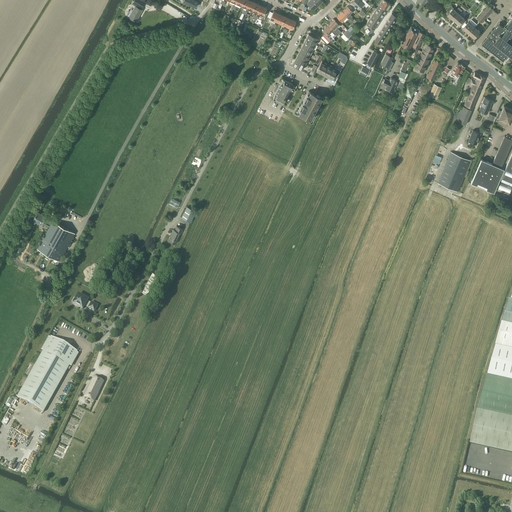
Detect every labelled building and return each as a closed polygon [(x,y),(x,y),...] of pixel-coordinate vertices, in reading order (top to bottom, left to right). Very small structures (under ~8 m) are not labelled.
[(128,13),(127,14),(127,16),(129,17),(136,21),(142,9),(141,9),(145,2),(141,0),(134,0),(134,1),(135,1),(133,5),(135,6),(131,13),(129,12),(128,13)] [(247,7),(252,10),(256,3),(250,0),(247,7)] [(302,0),(302,2),(305,4),(306,0),(308,0),(307,2),(313,9),(314,8),(315,9),(318,5),(318,4),(313,0),(302,0)] [(353,0),(352,2),(358,9),(364,4),(360,0),(353,0)] [(386,0),(382,0),(377,8),(385,14),(391,4),(386,0)] [(252,10),(258,12),(261,5),(256,3),(252,10)] [(261,5),(258,12),(263,15),(267,8),(261,5)] [(452,18),(454,20),(459,13),(454,8),(451,5),(447,10),(450,12),(448,15),(452,18)] [(347,15),(347,16),(350,18),(352,21),(354,19),(351,17),(352,16),(349,13),(352,10),(348,6),(342,11),(347,15)] [(385,14),(377,8),(370,18),(367,24),(375,29),(385,14)] [(270,18),(276,21),(279,13),(274,11),(273,12),(270,11),(268,17),(270,18)] [(342,21),(347,16),(347,15),(342,11),(337,16),(342,21)] [(276,21),(281,23),(285,16),(279,13),(276,21)] [(389,18),(383,26),(389,30),(396,18),(397,17),(392,13),(389,18)] [(459,13),(454,20),(460,24),(465,18),(459,13)] [(281,23),(287,26),(290,18),(285,16),(281,23)] [(511,17),(506,24),(505,25),(500,22),(482,45),(504,61),(508,56),(511,58),(511,40),(511,39),(511,17)] [(290,18),(287,26),(293,28),(296,21),(290,18)] [(334,18),(329,23),(339,34),(340,32),(338,30),(339,29),(336,26),(339,23),(334,18)] [(464,28),(469,33),(475,26),(469,21),(464,28)] [(329,23),(324,28),(324,29),(327,32),(333,38),(336,34),(337,35),(339,34),(329,23)] [(411,25),(402,43),(405,45),(410,47),(419,30),(411,25)] [(389,30),(383,26),(375,40),(380,43),(389,30)] [(475,26),(469,33),(475,38),(481,31),(475,26)] [(351,33),(348,30),(342,36),(346,40),(352,34),(351,33)] [(309,33),(306,38),(316,44),(319,38),(316,37),(317,34),(311,31),(309,34),(309,33)] [(414,47),(413,49),(416,51),(417,48),(424,34),(420,31),(413,46),(414,47)] [(327,32),(325,34),(331,40),(333,42),(335,40),(333,38),(327,32)] [(325,34),(322,37),(327,43),(331,40),(325,34)] [(306,38),(303,43),(314,49),(316,44),(306,38)] [(421,47),(423,48),(422,51),(419,49),(416,55),(419,56),(414,68),(423,72),(435,47),(427,43),(427,44),(424,42),(421,47)] [(303,43),(301,48),(311,54),(314,49),(303,43)] [(301,48),(298,53),(308,59),(311,54),(301,48)] [(386,54),(381,64),(387,66),(386,69),(389,70),(393,63),(390,62),(392,57),(390,56),(391,53),(387,52),(386,54)] [(298,53),(295,58),(306,64),(308,59),(298,53)] [(295,58),(293,64),(303,69),(306,64),(295,58)] [(401,70),(406,72),(410,63),(411,64),(413,60),(408,58),(407,62),(405,61),(401,70)] [(427,77),(428,78),(433,80),(442,62),(435,59),(427,77)] [(317,70),(322,73),(327,62),(322,60),(317,70)] [(332,65),(327,62),(322,73),(327,76),(332,65)] [(451,74),(454,76),(456,74),(458,75),(465,66),(464,64),(462,63),(461,63),(460,64),(458,62),(452,71),(453,72),(451,74)] [(338,68),(332,65),(327,76),(332,78),(338,68)] [(370,70),(363,66),(359,73),(366,76),(370,70)] [(466,83),(469,84),(470,83),(473,84),(464,104),(473,108),(485,79),(485,78),(486,77),(475,72),(473,76),(477,78),(476,80),(472,78),(471,79),(468,78),(466,83)] [(387,85),(387,86),(386,87),(393,91),(398,80),(391,77),(390,80),(385,78),(383,83),(387,85)] [(291,98),(287,96),(290,91),(294,93),(296,89),(292,87),(293,84),(283,78),(273,98),(283,103),(285,100),(289,102),(291,98)] [(431,86),(425,83),(424,82),(421,88),(428,92),(431,86)] [(430,95),(437,98),(442,87),(435,84),(430,95)] [(408,87),(405,94),(411,97),(415,90),(408,87)] [(305,117),(307,118),(308,117),(311,118),(322,98),(319,96),(320,95),(317,94),(309,90),(299,110),(301,110),(299,113),(306,116),(305,117)] [(406,94),(401,103),(402,103),(406,105),(408,106),(412,98),(406,94)] [(480,110),(488,113),(493,100),(485,97),(480,110)] [(463,105),(456,120),(465,124),(472,109),(463,105)] [(496,117),(510,123),(511,117),(511,108),(504,105),(501,113),(498,112),(496,117)] [(469,141),(477,144),(481,133),(473,130),(469,141)] [(511,139),(505,136),(493,163),(502,167),(511,143),(511,139)] [(438,182),(458,191),(471,160),(451,152),(438,182)] [(511,152),(501,177),(511,181),(511,152)] [(481,158),(471,182),(494,192),(504,168),(502,167),(493,163),(481,158)] [(172,198),(169,204),(177,208),(180,202),(172,198)] [(183,217),(191,221),(196,210),(188,206),(183,217)] [(37,248),(59,261),(66,248),(67,247),(74,235),(75,233),(53,221),(52,222),(45,218),(46,216),(38,211),(33,219),(42,224),(42,223),(49,227),(37,248)] [(169,239),(176,243),(181,232),(182,232),(184,228),(177,225),(175,229),(174,228),(169,239)] [(84,257),(73,279),(84,285),(95,262),(84,257)] [(72,302),(73,303),(73,304),(82,310),(84,306),(88,308),(88,309),(94,312),(97,306),(91,303),(87,301),(88,300),(78,295),(75,300),(74,299),(72,302)] [(502,321),(511,323),(511,300),(509,299),(502,321)] [(496,345),(511,348),(511,324),(502,322),(496,345)] [(44,350),(17,398),(43,413),(70,365),(72,366),(78,354),(76,353),(77,352),(51,338),(50,339),(48,338),(42,349),(44,350)] [(487,374),(511,379),(511,348),(495,345),(487,374)] [(477,408),(511,416),(511,380),(487,375),(477,408)] [(94,377),(84,398),(93,402),(94,401),(96,402),(95,405),(102,409),(105,402),(98,398),(96,397),(103,382),(94,377)] [(470,443),(511,452),(511,416),(477,409),(470,443)]
